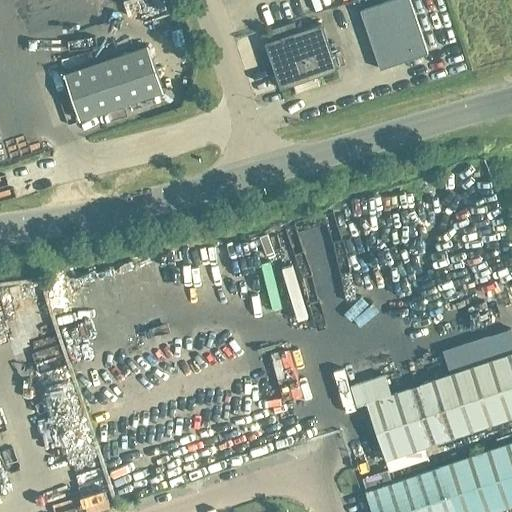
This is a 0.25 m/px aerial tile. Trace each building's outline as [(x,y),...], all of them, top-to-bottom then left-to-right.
[(428,52),(410,0),(388,0),(360,9),(379,68),(412,58),(428,52)] [(294,21),(271,28),(275,38),(297,31),(294,21)] [(337,68),(321,23),(265,42),(280,87),(337,68)] [(147,46),(66,74),(81,118),(162,91),(147,46)] [(511,415),(511,351),(391,393),(385,374),(350,385),(357,404),(366,401),(386,458),(511,415)] [(488,511),(491,511),(511,504),(511,440),(441,465),(365,490),(372,511),(488,511)] [(387,469),(363,477),(367,488),(391,480),(387,469)]
